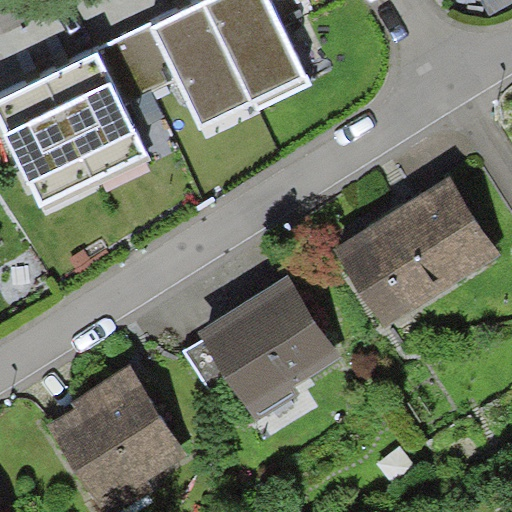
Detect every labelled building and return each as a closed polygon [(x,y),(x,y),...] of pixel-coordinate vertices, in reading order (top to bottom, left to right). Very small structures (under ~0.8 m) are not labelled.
[(247,97),(204,0),(200,0),(152,28),(175,78),(196,124),(247,97)] [(204,0),(247,97),(304,76),(269,0),(204,0)] [(152,28),(118,37),(148,91),(175,78),(152,28)] [(118,37),(93,51),(118,103),(148,91),(118,37)] [(41,75),(88,175),(141,151),(118,103),(93,51),(41,75)] [(88,175),(41,75),(0,98),(0,125),(40,200),(88,175)] [(483,243),(450,191),(336,263),(370,315),(483,243)] [(322,356),(282,292),(203,343),(243,406),(322,356)] [(176,452),(130,381),(51,432),(96,503),(176,452)]
